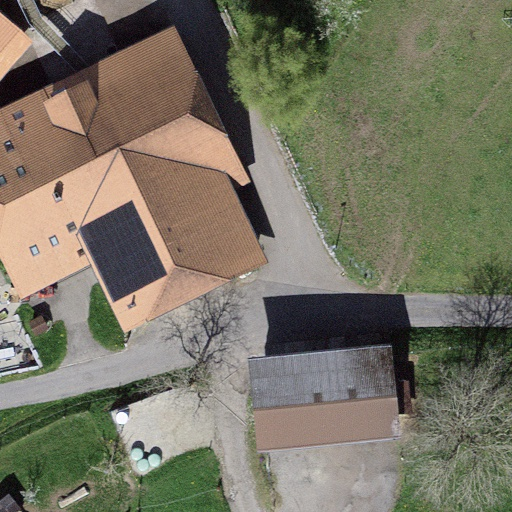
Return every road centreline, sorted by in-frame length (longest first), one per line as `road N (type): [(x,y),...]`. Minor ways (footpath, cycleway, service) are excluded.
road 1 (unclassified): [(186,0),(332,315)]
road 2 (unclassified): [(332,315),(0,395)]
road 3 (unclassified): [(511,311),(332,315)]
road 4 (track): [(221,338),(233,461),(247,511)]
